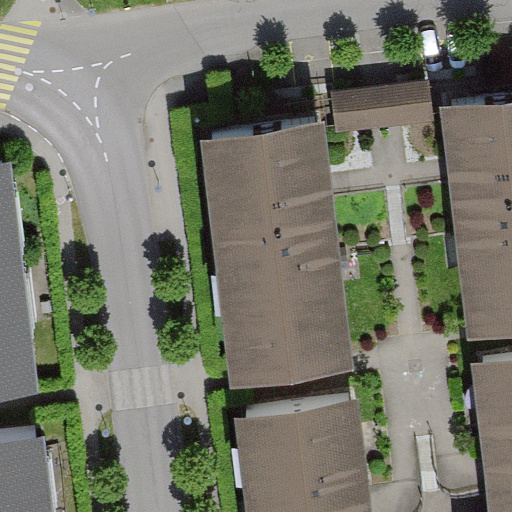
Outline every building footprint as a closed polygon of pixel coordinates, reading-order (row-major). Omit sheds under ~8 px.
[(338,67),(339,111),(437,109),(436,65),(338,67)] [(511,113),(440,121),(465,336),(511,330),(511,113)] [(320,134),(201,151),(233,380),(352,364),(320,134)] [(0,170),(0,370),(25,368),(0,170)] [(511,511),(511,372),(471,376),(485,511),(511,511)] [(372,511),(364,408),(238,418),(245,511),(372,511)] [(46,511),(37,428),(0,432),(0,511),(46,511)]
